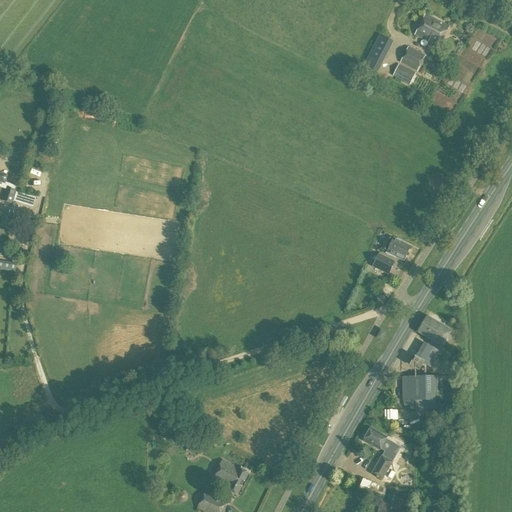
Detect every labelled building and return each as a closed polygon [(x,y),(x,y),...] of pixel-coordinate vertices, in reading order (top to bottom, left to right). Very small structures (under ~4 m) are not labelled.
[(436,50),(448,27),(424,15),(414,36),(427,43),(426,45),(436,50)] [(377,72),(393,42),(379,35),(363,65),(377,72)] [(417,72),(425,56),(408,47),(400,62),(417,72)] [(410,85),(416,73),(399,64),(393,76),(410,85)] [(0,187),(5,189),(6,187),(17,190),(18,186),(4,182),(7,176),(0,173),(0,187)] [(13,204),(18,190),(17,190),(6,187),(5,189),(2,200),(13,204)] [(391,240),(386,238),(380,250),(386,253),(385,254),(393,259),(394,257),(402,261),(409,248),(392,239),(391,240)] [(389,276),(395,262),(379,254),(372,267),(389,276)] [(441,349),(451,332),(426,317),(416,334),(441,349)] [(386,332),(381,329),(376,338),(381,341),(386,332)] [(429,368),(438,353),(423,344),(410,367),(417,371),(419,368),(425,372),(428,367),(429,368)] [(413,406),(413,402),(447,401),(447,376),(403,377),(403,402),(405,402),(405,406),(413,406)] [(380,480),(399,448),(384,440),(386,438),(369,428),(362,441),(378,450),(378,449),(384,453),(381,457),(380,457),(370,474),(380,480)] [(197,457),(201,449),(190,443),(186,451),(197,457)] [(236,495),(248,473),(221,460),(211,480),(228,488),(227,490),(236,495)] [(202,511),(221,511),(227,501),(206,491),(197,509),(202,511)] [(395,506),(398,493),(389,491),(386,505),(395,506)] [(191,494),(183,496),(186,506),(194,504),(191,494)]
